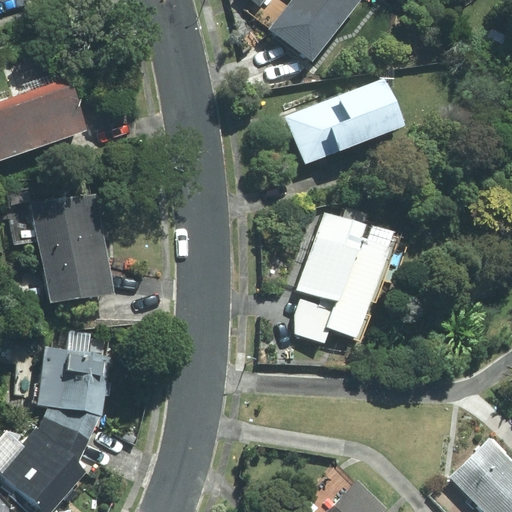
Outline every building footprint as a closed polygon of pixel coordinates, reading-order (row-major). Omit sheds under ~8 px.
[(305,68),(358,0),(288,0),(262,34),(305,68)] [(0,161),(81,135),(62,81),(0,102),(0,161)] [(300,168),(393,132),(374,83),(281,119),(300,168)] [(94,195),(28,204),(43,307),(109,298),(94,195)] [(350,342),(383,252),(355,242),(359,228),(320,215),(292,293),(299,295),(290,319),(291,336),(319,346),(324,332),(350,342)] [(30,408),(43,410),(33,432),(31,431),(17,447),(0,434),(0,480),(37,511),(49,511),(82,475),(61,457),(82,414),(76,413),(82,378),(97,380),(99,366),(84,364),(85,356),(39,349),(30,408)] [(503,455),(487,439),(445,480),(477,511),(511,511),(511,467),(501,457),(503,455)] [(375,504),(353,482),(323,511),(376,511),(371,507),(375,504)]
